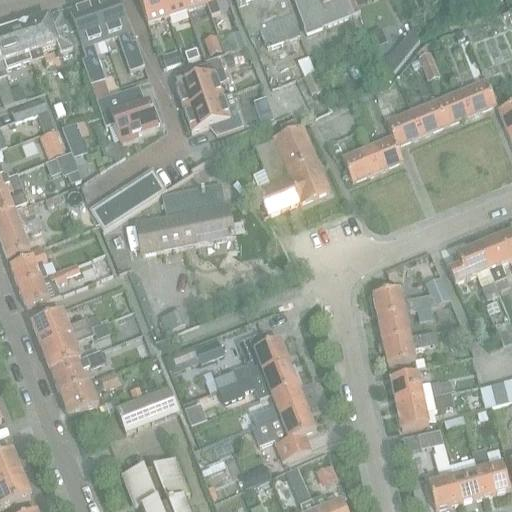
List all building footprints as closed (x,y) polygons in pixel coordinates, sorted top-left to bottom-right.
[(115,0),(109,0),(92,6),(105,44),(117,40),(130,75),(144,70),(135,45),(131,46),(115,0)] [(136,0),(146,27),(167,20),(159,0),(136,0)] [(186,13),(181,0),(159,0),(167,20),(186,13)] [(205,7),(203,0),(181,0),(186,13),(205,7)] [(265,53),(298,41),(283,0),(233,0),(238,12),(249,8),(265,53)] [(291,0),(304,32),(302,33),(304,39),(322,32),(321,31),(359,17),(352,0),(291,0)] [(92,6),(69,14),(86,62),(82,63),(91,89),(105,84),(93,48),(105,44),(92,6)] [(18,30),(28,56),(31,65),(43,61),(40,52),(56,47),(59,56),(73,51),(61,17),(47,22),(47,20),(18,30)] [(408,29),(395,34),(406,62),(415,50),(408,29)] [(28,56),(18,30),(0,36),(0,64),(0,66),(28,56)] [(429,58),(418,63),(428,85),(439,80),(429,58)] [(226,84),(219,63),(193,73),(197,84),(175,91),(183,114),(221,101),(217,89),(226,84)] [(0,100),(4,110),(15,107),(0,66),(0,64),(0,100)] [(323,92),(315,74),(303,80),(310,97),(323,92)] [(459,94),(470,119),(495,108),(485,84),(459,94)] [(132,101),(129,94),(97,105),(106,131),(115,128),(121,147),(138,141),(137,138),(157,131),(156,129),(160,127),(152,105),(148,106),(145,96),(132,101)] [(470,119),(459,94),(435,104),(445,129),(470,119)] [(221,101),(183,114),(191,137),(212,129),(216,140),(243,131),(235,110),(225,112),(221,101)] [(264,101),(252,106),(260,128),(273,124),(264,101)] [(37,116),(46,112),(43,102),(10,115),(13,124),(37,116)] [(445,129),(435,104),(411,115),(421,139),(445,129)] [(508,137),(511,135),(511,106),(497,112),(508,137)] [(55,134),(46,112),(37,116),(45,138),(55,134)] [(391,140),(396,150),(421,139),(411,115),(385,125),(391,140)] [(62,133),(73,163),(87,158),(76,128),(62,133)] [(281,160),(310,148),(302,131),(273,143),(274,145),(255,153),(264,174),(283,166),(281,160)] [(41,140),(50,164),(64,158),(55,134),(45,138),(41,140)] [(402,165),(396,150),(391,140),(366,150),(376,175),(402,165)] [(283,166),(264,174),(270,189),(258,194),(268,219),(298,206),(299,208),(329,195),(310,148),(281,160),(283,166)] [(376,175),(366,150),(341,161),(351,186),(376,175)] [(0,183),(6,181),(8,180),(0,158),(0,183)] [(152,172),(141,179),(155,201),(166,194),(155,177),(152,172)] [(141,179),(131,186),(145,208),(155,201),(141,179)] [(0,183),(0,218),(13,214),(7,199),(11,197),(6,181),(0,183)] [(131,186),(120,193),(135,214),(145,208),(131,186)] [(141,260),(234,241),(228,211),(225,211),(221,188),(161,200),(166,223),(135,229),(141,260)] [(35,193),(21,198),(25,210),(40,204),(35,193)] [(110,199),(124,221),(135,214),(120,193),(110,199)] [(110,199),(100,206),(114,228),(124,221),(110,199)] [(103,235),(114,228),(100,206),(90,213),(89,213),(103,235)] [(21,211),(13,214),(0,218),(0,245),(7,264),(29,256),(23,239),(30,236),(31,239),(44,234),(39,221),(27,226),(21,211)] [(511,234),(499,240),(509,266),(511,264),(511,234)] [(488,275),(488,274),(493,285),(481,290),(487,304),(499,299),(497,295),(509,290),(506,282),(506,281),(501,269),(509,266),(499,240),(477,249),(488,275)] [(488,275),(477,249),(454,259),(459,269),(447,274),(454,289),(488,275)] [(46,280),(41,266),(47,264),(42,251),(27,257),(29,262),(9,270),(18,291),(46,280)] [(113,279),(105,258),(91,264),(99,284),(113,279)] [(46,280),(18,291),(26,312),(48,304),(44,294),(67,285),(62,273),(46,280)] [(376,324),(404,318),(417,315),(430,312),(435,311),(450,304),(441,282),(425,288),(429,300),(401,305),(399,294),(393,295),(371,300),(376,324)] [(433,324),(430,312),(417,315),(419,326),(433,324)] [(180,313),(160,321),(166,336),(186,329),(180,313)] [(31,326),(40,350),(89,331),(101,327),(98,319),(67,331),(61,315),(31,326)] [(404,318),(376,324),(381,347),(409,341),(404,318)] [(495,329),(503,350),(511,346),(511,329),(509,323),(495,329)] [(89,331),(40,350),(50,374),(79,363),(73,348),(93,340),(89,331)] [(381,347),(386,371),(414,365),(411,353),(438,347),(436,335),(409,341),(381,347)] [(279,344),(269,347),(265,337),(237,348),(246,369),(233,374),(238,386),(288,367),(279,344)] [(199,368),(223,359),(217,345),(194,354),(199,368)] [(50,374),(59,397),(84,388),(79,374),(89,370),(90,373),(105,367),(101,355),(79,363),(50,374)] [(270,399),(297,389),(288,367),(238,386),(242,397),(265,388),(270,399)] [(100,382),(104,394),(119,388),(115,377),(100,382)] [(395,409),(422,404),(416,377),(389,383),(395,409)] [(428,387),(434,414),(444,412),(441,397),(452,395),(450,384),(439,386),(439,385),(428,387)] [(507,406),(511,404),(511,384),(502,387),(507,406)] [(89,387),(84,388),(59,397),(68,421),(98,409),(89,387)] [(507,406),(502,387),(491,390),(496,409),(507,406)] [(297,389),(270,399),(275,412),(264,416),(264,415),(251,421),(255,431),(305,411),(297,389)] [(129,394),(134,406),(115,413),(124,437),(177,417),(168,393),(144,403),(139,390),(129,394)] [(491,411),(496,409),(491,390),(479,393),(484,412),(491,411)] [(484,412),(479,393),(467,396),(472,416),(484,412)] [(422,404),(395,409),(400,435),(428,429),(422,404)] [(198,408),(185,414),(191,431),(205,426),(198,408)] [(255,431),(251,433),(258,451),(273,445),(282,467),(310,455),(304,438),(314,434),(305,411),(255,431)] [(433,458),(440,483),(427,487),(433,511),(442,511),(459,508),(452,481),(439,434),(402,443),(405,458),(433,451),(435,457),(433,458)] [(484,453),(470,457),(473,467),(487,462),(484,453)] [(5,482),(20,476),(12,454),(0,458),(0,477),(3,476),(5,482)] [(186,511),(183,502),(188,500),(173,463),(144,475),(143,471),(120,480),(130,507),(136,504),(138,511),(186,511)] [(475,475),(482,501),(508,494),(501,468),(475,475)] [(452,481),(459,508),(482,501),(475,475),(452,481)] [(0,511),(30,501),(20,476),(5,482),(3,476),(0,477),(0,511)] [(321,492),(297,503),(300,511),(302,511),(326,502),(321,492)]
